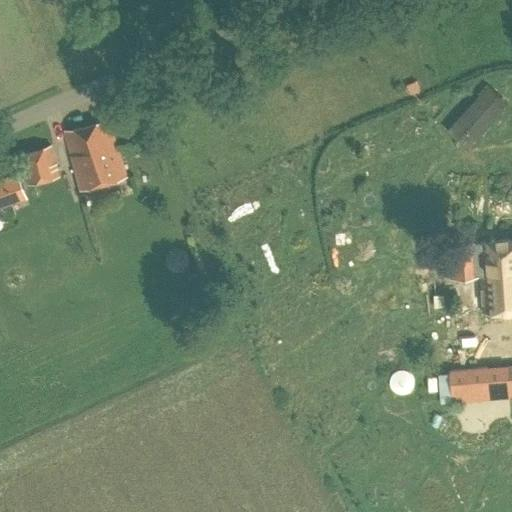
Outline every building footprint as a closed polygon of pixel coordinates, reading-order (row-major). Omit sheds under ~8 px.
[(479,93),(452,123),(475,144),(483,135),(482,134),(509,103),(486,82),(478,92),(479,93)] [(81,189),(126,177),(110,119),(65,131),(81,189)] [(29,184),(59,175),(51,145),(20,153),(29,184)] [(6,176),(0,178),(0,204),(15,199),(26,195),(18,172),(6,176)] [(511,309),(511,238),(451,242),(453,277),(481,275),(483,311),(511,309)] [(391,371),(409,363),(402,349),(384,357),(391,371)] [(511,365),(450,370),(453,398),(511,393),(511,365)]
